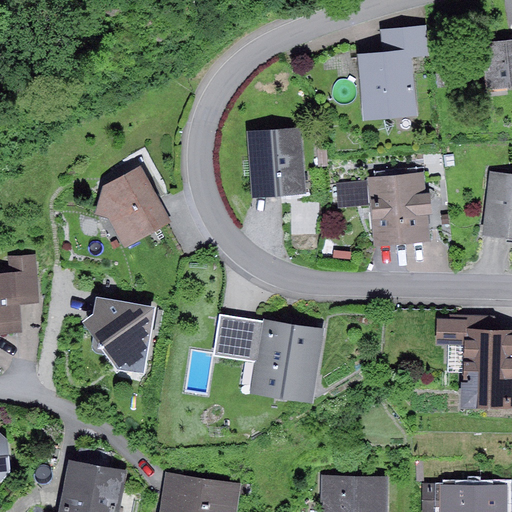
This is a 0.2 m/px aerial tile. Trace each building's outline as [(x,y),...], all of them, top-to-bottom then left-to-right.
[(383,51),(358,53),(364,118),(417,113),(411,56),(430,54),(427,24),(381,28),(383,51)] [(511,39),(482,43),(488,89),(511,86),(511,39)] [(460,70),(437,73),(438,87),(462,84),(460,70)] [(301,127),(248,131),(253,197),(306,193),(301,127)] [(141,166),(104,185),(96,213),(110,218),(124,245),(171,221),(141,166)] [(425,172),(368,178),(375,245),(431,240),(425,172)] [(511,175),(495,173),(487,232),(511,235),(511,175)] [(367,183),(338,186),(340,206),(369,202),(367,183)] [(334,250),(333,257),(352,259),(353,252),(334,250)] [(0,332),(22,332),(20,305),(39,304),(36,254),(8,256),(9,272),(0,272),(0,332)] [(156,306),(96,297),(94,313),(84,321),(94,336),(92,346),(92,348),(93,351),(95,352),(97,354),(107,354),(118,369),(144,372),(156,306)] [(258,362),(264,321),(221,314),(214,355),(258,362)] [(450,318),(439,318),(438,342),(466,343),(465,405),(511,405),(511,329),(496,329),(497,315),(450,314),(450,318)] [(323,328),(264,319),(264,321),(258,362),(253,392),(312,401),(323,328)] [(0,481),(2,482),(11,470),(8,439),(0,431),(0,481)] [(120,511),(128,470),(69,459),(59,511),(120,511)] [(236,511),(241,483),(166,472),(160,511),(236,511)] [(387,511),(389,477),(322,476),(321,511),(387,511)] [(252,485),(243,484),(242,494),(252,495),(252,485)] [(506,511),(507,485),(424,484),(424,511),(506,511)]
